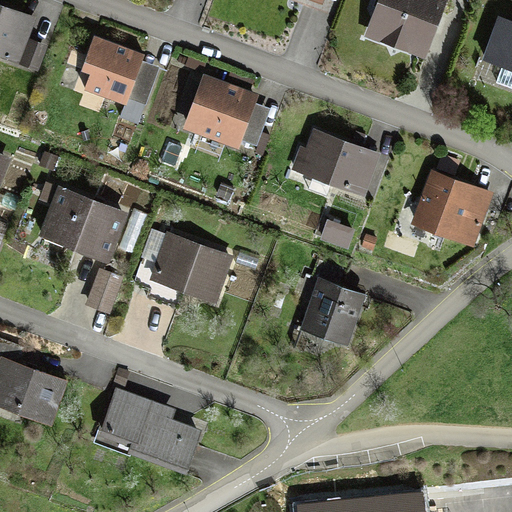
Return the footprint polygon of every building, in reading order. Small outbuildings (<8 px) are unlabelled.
[(436,0),(372,0),(364,24),(419,45),(436,0)] [(30,16),(0,4),(0,49),(15,56),(30,16)] [(511,23),(491,15),(478,50),(511,62),(511,23)] [(139,52),(85,32),(67,81),(121,101),(139,52)] [(250,91),(199,72),(180,123),(231,142),(250,91)] [(372,151),(312,129),(300,160),(360,183),(372,151)] [(490,194),(432,173),(414,223),(473,243),(490,194)] [(119,208),(51,183),(35,227),(102,252),(119,208)] [(228,255),(164,232),(150,270),(214,293),(228,255)] [(115,279),(95,272),(85,299),(105,307),(115,279)] [(357,293),(314,277),(297,323),(340,339),(357,293)] [(60,380),(0,357),(0,404),(45,421),(60,380)] [(194,422),(110,391),(95,430),(180,461),(194,422)] [(414,511),(412,480),(289,490),(291,511),(414,511)]
